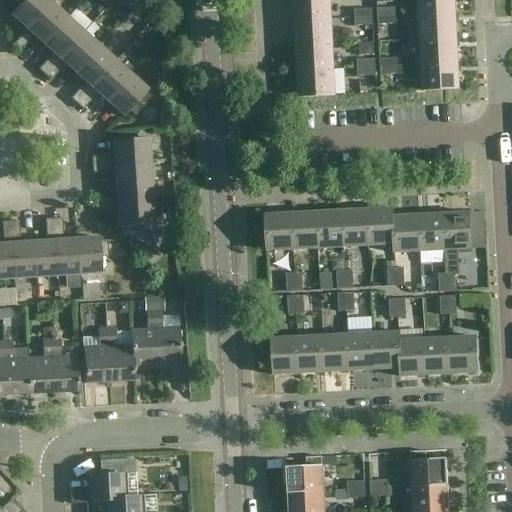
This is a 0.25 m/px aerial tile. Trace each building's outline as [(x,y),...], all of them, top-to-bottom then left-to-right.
[(28,30),(27,31),(28,31),(52,4),(47,0),(15,0),(11,4),(17,10),(12,16),(28,30)] [(332,20),(330,0),(294,0),(295,22),(332,20)] [(418,0),(419,15),(456,14),(455,0),(418,0)] [(68,18),(52,4),(28,31),(27,31),(13,47),(20,53),(35,36),(44,45),(68,18)] [(378,9),(378,18),(396,17),(396,9),(378,9)] [(354,11),(355,19),(373,18),(372,10),(354,11)] [(419,15),(421,41),(457,39),(456,14),(419,15)] [(397,25),(396,17),(378,18),(379,26),(397,25)] [(84,33),(68,18),(44,45),(54,54),(39,70),(45,76),(84,33)] [(373,26),(373,18),(355,19),(355,27),(373,26)] [(295,22),(297,47),(333,45),(332,20),(295,22)] [(76,74),(100,47),(84,33),(45,76),(52,81),(67,65),(76,74)] [(457,39),(421,41),(422,66),(459,64),(457,39)] [(334,70),(333,45),(297,47),(298,72),(334,70)] [(116,62),(100,47),(76,74),(86,83),(72,99),(78,105),(116,62)] [(380,59),(381,68),(399,67),(398,58),(380,59)] [(356,61),(357,69),(375,68),(375,60),(356,61)] [(132,76),(116,62),(78,105),(84,111),(99,94),(108,103),(132,76)] [(460,90),(459,64),(422,66),(423,92),(460,90)] [(399,75),(399,67),(381,68),(381,76),(399,75)] [(376,76),(375,68),(357,69),(357,77),(376,76)] [(336,97),(334,70),(298,72),(299,99),(336,97)] [(132,76),(108,103),(125,118),(131,112),(137,117),(148,105),(142,99),(149,91),(132,76)] [(92,165),(150,161),(148,139),(113,142),(114,156),(92,157),(92,165)] [(150,161),(92,165),(93,174),(115,172),(116,186),(151,183),(150,161)] [(151,183),(116,186),(117,199),(95,200),(95,209),(117,208),(117,207),(153,205),(151,183)] [(117,207),(117,208),(119,229),(121,229),(122,237),(139,236),(138,228),(154,227),(153,205),(117,207)] [(369,247),(394,246),(395,246),(393,218),(394,218),(393,209),(367,211),(369,247)] [(369,247),(367,211),(342,212),(344,248),(369,247)] [(344,248),(342,212),(317,213),(319,250),(344,248)] [(319,250),(317,213),(292,214),(294,251),(319,250)] [(446,251),(472,250),(470,213),(444,215),(446,251)] [(292,214),(265,216),(267,252),(294,251),(292,214)] [(446,251),(444,215),(419,216),(421,253),(446,251)] [(395,246),(394,246),(394,254),(421,253),(419,216),(394,218),(393,218),(395,246)] [(62,219),(54,220),(58,277),(79,276),(77,240),(64,241),(62,219)] [(47,242),(34,243),(36,279),(58,277),(54,220),(45,220),(47,242)] [(19,222),(11,223),(15,280),(36,279),(34,243),(21,244),(19,222)] [(0,281),(15,280),(11,223),(2,223),(4,245),(0,245),(0,281)] [(99,238),(77,240),(79,276),(102,274),(101,258),(109,258),(107,241),(99,241),(99,238)] [(405,268),(396,269),(397,287),(406,286),(405,268)] [(389,287),(397,287),(396,269),(388,269),(389,287)] [(353,270),(345,271),(346,289),(354,289),(353,270)] [(338,290),(346,289),(345,271),(336,272),(338,290)] [(288,292),(296,292),(295,274),(287,274),(288,292)] [(302,274),(295,274),(296,292),(303,292),(302,274)] [(441,293),(449,292),(448,274),(439,275),(441,293)] [(456,274),(448,274),(449,292),(457,292),(456,274)] [(354,294),(346,295),(347,313),(355,313),(354,294)] [(339,314),(347,313),(346,295),(338,295),(339,314)] [(131,331),(131,346),(132,346),(133,371),(134,371),(157,370),(153,297),(144,298),(145,313),(146,313),(147,330),(131,331)] [(153,297),(157,370),(182,368),(179,329),(178,329),(177,316),(162,317),(162,312),(164,312),(163,297),(153,297)] [(289,316),(297,316),(296,297),(288,298),(289,316)] [(304,297),(296,297),(297,316),(305,315),(304,297)] [(442,316),(450,316),(449,297),(441,298),(442,316)] [(457,297),(449,297),(450,316),(458,316),(457,297)] [(390,319),(399,318),(398,300),(389,301),(390,319)] [(406,300),(398,300),(399,318),(408,318),(406,300)] [(116,329),(107,330),(110,383),(134,382),(134,371),(133,371),(132,346),(131,346),(117,347),(116,329)] [(85,385),(110,383),(107,330),(98,330),(98,337),(83,338),(85,385)] [(375,371),(400,369),(401,369),(400,341),(400,333),(374,334),(375,371)] [(374,334),(348,336),(350,372),(375,371),(374,334)] [(348,336),(323,337),(325,373),(350,372),(348,336)] [(300,375),(325,373),(323,337),(298,338),(300,375)] [(452,375),(478,374),(477,337),(450,339),(452,375)] [(298,338),(272,340),(274,376),(300,375),(298,338)] [(452,375),(450,339),(425,340),(427,376),(452,375)] [(29,359),(30,395),(54,394),(52,340),(43,341),(44,359),(29,359)] [(52,340),(54,394),(79,393),(77,357),(61,358),(61,340),(52,340)] [(425,340),(400,341),(401,369),(400,369),(401,378),(427,376),(425,340)] [(4,343),(6,397),(30,395),(29,359),(28,359),(27,348),(13,349),(13,342),(4,343)] [(427,460),(426,452),(410,453),(412,487),(448,486),(447,459),(427,460)] [(324,492),(322,457),(306,458),(307,467),(286,468),(288,494),(324,492)] [(100,462),(101,475),(89,476),(90,495),(71,496),(71,505),(91,504),(91,503),(107,502),(107,499),(139,497),(139,496),(128,497),(127,475),(135,474),(134,460),(100,462)] [(371,482),(372,490),(390,489),(389,481),(371,482)] [(365,482),(347,483),(347,491),(366,490),(365,482)] [(425,511),(450,511),(448,486),(412,487),(413,511),(425,511)] [(390,496),(390,489),(372,490),(372,497),(390,496)] [(366,497),(366,490),(347,491),(347,498),(366,497)] [(325,511),(324,492),(288,494),(288,511),(325,511)] [(139,511),(139,497),(107,499),(107,502),(91,503),(91,504),(107,503),(106,511),(139,511)]
